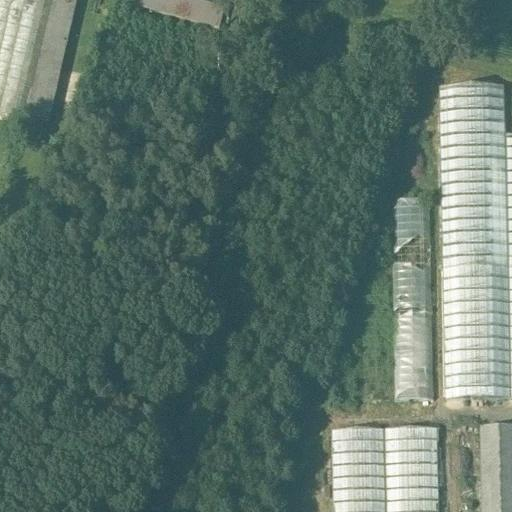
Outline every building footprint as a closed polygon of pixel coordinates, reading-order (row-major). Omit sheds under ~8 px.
[(42,0),(0,0),(0,116),(14,120),(15,115),(42,0)] [(42,0),(15,115),(42,122),(71,0),(42,0)] [(511,138),(507,139),(506,90),(440,91),(455,408),(511,404),(511,138)] [(365,411),(436,407),(429,200),(397,201),(398,271),(363,272),(365,411)] [(511,511),(511,431),(483,432),(484,511),(511,511)] [(333,433),(334,511),(441,511),(440,432),(333,433)]
